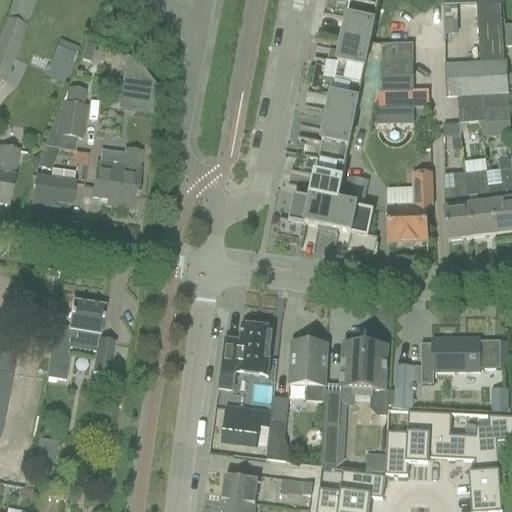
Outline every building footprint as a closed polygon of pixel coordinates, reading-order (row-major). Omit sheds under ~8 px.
[(5,21),(0,34),(0,84),(3,85),(25,29),(23,28),(34,0),(13,0),(6,22),(5,21)] [(377,10),(379,0),(351,0),(350,5),(377,10)] [(443,0),(444,9),(476,8),(479,66),(444,68),(446,101),(457,100),(481,99),(482,125),(510,124),(508,79),(507,64),(504,65),(501,7),(504,7),(503,0),(443,0)] [(369,50),(377,10),(350,5),(344,34),(340,34),(338,43),(369,50)] [(361,89),(369,50),(338,43),(336,54),(340,55),(334,83),(361,89)] [(414,80),(414,48),(381,49),(381,80),(414,80)] [(56,49),(45,76),(64,83),(75,56),(56,49)] [(120,97),(151,101),(152,100),(153,88),(153,87),(135,63),(125,59),(120,97)] [(414,96),(414,80),(381,80),(381,97),(414,96)] [(353,128),(361,89),(334,83),(328,113),(324,112),(322,122),(353,128)] [(66,91),(64,106),(83,109),(85,94),(66,91)] [(414,96),(381,97),(382,111),(414,111),(414,96)] [(58,111),(43,149),(47,150),(58,152),(74,155),(77,143),(81,143),(86,109),(83,109),(64,106),(60,106),(59,111),(58,111)] [(345,167),(353,128),(322,122),(320,133),(324,133),(318,162),(345,167)] [(459,128),(459,127),(458,127),(442,128),(443,140),(460,138),(459,128)] [(0,207),(7,209),(18,154),(0,150),(0,207)] [(47,150),(39,169),(50,174),(58,152),(47,150)] [(124,153),(124,157),(122,172),(98,168),(96,168),(95,176),(92,200),(117,204),(116,209),(134,212),(136,201),(137,197),(136,197),(139,174),(138,174),(140,155),(124,153)] [(337,206),(345,167),(318,162),(312,191),(308,190),(306,200),(333,206),(337,207),(337,206)] [(511,235),(511,173),(487,176),(494,238),(511,235)] [(72,177),(50,174),(49,182),(35,180),(31,205),(46,208),(47,203),(70,207),(73,186),(71,186),(72,177)] [(494,238),(487,176),(465,178),(469,210),(467,210),(471,241),(494,238)] [(414,211),(404,211),(387,211),(388,246),(428,245),(427,211),(432,210),(431,177),(413,177),(414,211)] [(454,193),(444,194),(445,213),(445,220),(448,243),(471,241),(467,210),(469,210),(465,178),(453,179),(454,193)] [(326,237),(333,206),(306,200),(293,198),(288,224),(317,230),(317,235),(326,237)] [(373,214),(337,206),(337,207),(333,206),(326,237),(337,239),(338,235),(367,240),(373,214)] [(66,331),(53,328),(45,379),(65,382),(68,360),(66,360),(68,349),(95,354),(92,375),(109,378),(114,344),(98,341),(104,308),(71,303),(66,331)] [(224,341),(217,393),(232,394),(235,376),(267,380),(272,332),(257,330),(255,327),(252,326),(248,325),(245,326),(242,328),(241,328),(239,343),(224,341)] [(480,372),(507,371),(505,344),(480,344),(479,342),(430,343),(430,347),(420,347),(420,387),(433,387),(432,374),(480,374),(480,372)] [(306,405),(324,406),(327,347),(291,345),(289,389),(307,390),(306,405)] [(341,380),(340,392),(352,392),(351,398),(371,399),(370,411),(376,418),(387,419),(388,393),(384,393),(385,381),(386,350),(342,348),(341,380)] [(395,394),(388,393),(387,413),(394,413),(394,407),(411,408),(413,370),(396,369),(395,394)] [(0,376),(0,433),(10,378),(0,376)] [(287,402),(272,400),(269,426),(268,437),(284,439),(287,402)] [(340,407),(324,406),(320,470),(336,471),(340,407)] [(224,425),(222,446),(255,450),(258,429),(247,427),(248,413),(231,411),(229,425),(224,425)] [(386,436),(384,479),(407,480),(407,468),(427,469),(428,462),(427,462),(429,417),(407,416),(407,417),(406,437),(387,436),(386,436)] [(429,417),(427,462),(428,462),(473,464),(474,464),(474,463),(476,440),(474,440),(450,439),(451,418),(429,417)] [(474,476),(471,477),(472,498),(476,498),(500,496),(503,496),(502,474),(499,475),(496,445),(511,443),(511,420),(487,420),(488,429),(475,430),(474,440),(476,440),(474,463),(474,464),(473,464),(474,476)] [(318,492),(315,511),(368,511),(370,501),(382,503),(384,480),(342,475),(339,495),(318,492)] [(221,502),(255,507),(258,484),(224,480),(221,502)] [(304,485),(302,497),(311,499),(313,486),(304,485)] [(477,511),(501,511),(500,496),(476,498),(477,511)] [(254,511),(255,507),(221,502),(220,511),(254,511)]
